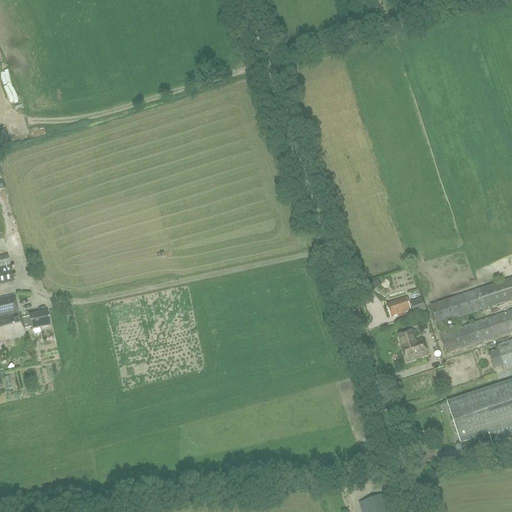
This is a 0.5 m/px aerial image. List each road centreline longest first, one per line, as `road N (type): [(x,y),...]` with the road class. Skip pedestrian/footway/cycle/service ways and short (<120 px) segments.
road 1 (unclassified): [(419,511),(266,63)]
road 2 (track): [(244,0),(266,63),(457,0)]
road 3 (unclassified): [(28,133),(266,63)]
